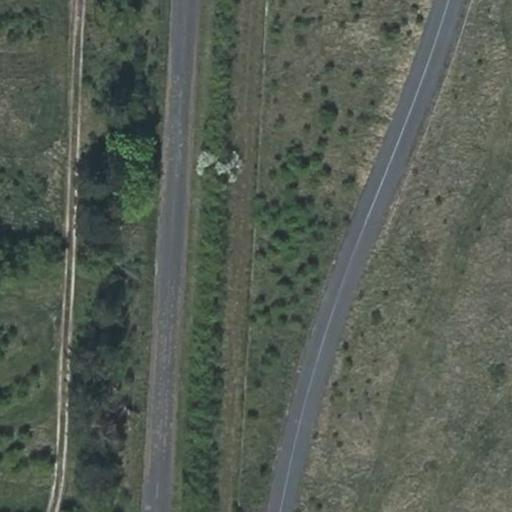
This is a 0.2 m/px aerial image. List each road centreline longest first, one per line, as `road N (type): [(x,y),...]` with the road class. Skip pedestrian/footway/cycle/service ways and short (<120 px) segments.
road 1 (unclassified): [(159,511),(190,0)]
road 2 (track): [(81,0),(52,511)]
